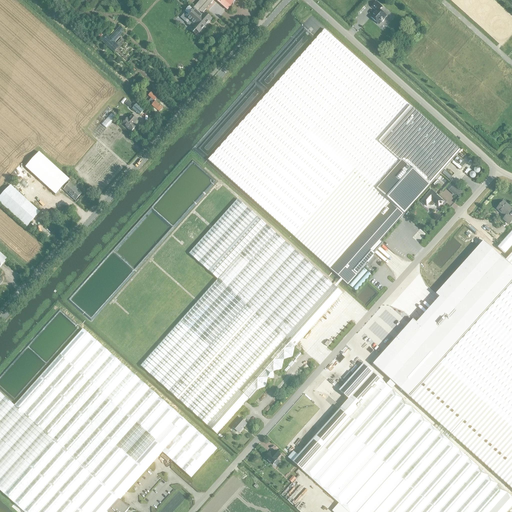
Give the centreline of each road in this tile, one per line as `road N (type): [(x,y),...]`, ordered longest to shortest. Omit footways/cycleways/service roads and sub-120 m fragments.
road 1 (unclassified): [(192,511),(498,169)]
road 2 (tertiary): [(0,320),(286,0)]
road 3 (unclassified): [(498,169),(308,0)]
